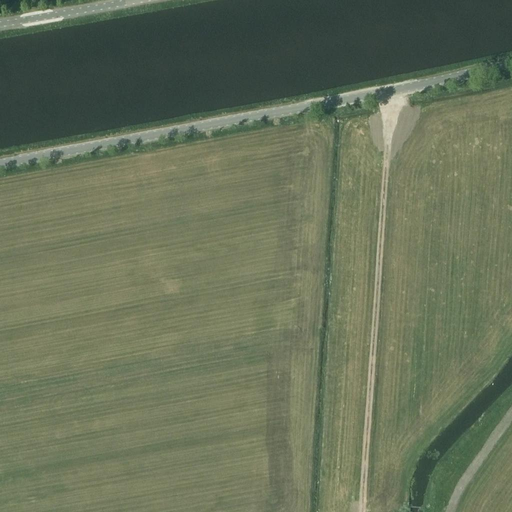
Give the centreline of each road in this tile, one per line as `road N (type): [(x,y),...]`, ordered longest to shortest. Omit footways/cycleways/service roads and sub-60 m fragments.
road 1 (tertiary): [(0,163),(511,62)]
road 2 (tertiary): [(0,23),(135,0)]
